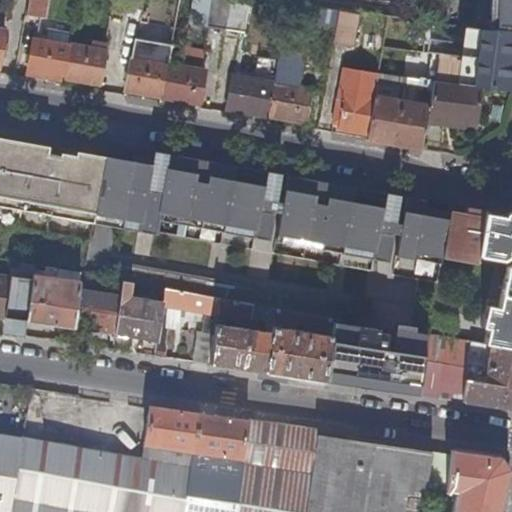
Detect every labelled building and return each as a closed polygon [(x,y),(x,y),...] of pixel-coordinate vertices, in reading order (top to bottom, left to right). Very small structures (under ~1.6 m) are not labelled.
[(43,0),(28,0),(27,13),(41,15),(43,0)] [(115,0),(113,14),(126,17),(129,0),(115,0)] [(212,0),(208,26),(226,29),(231,0),(229,0),(212,0)] [(231,0),(226,29),(245,32),(250,3),(231,0)] [(511,0),(493,0),(492,30),(511,32),(511,0)] [(333,37),(337,10),(319,8),(314,35),(333,37)] [(360,15),(339,11),(333,44),(354,47),(360,15)] [(29,74),(66,81),(71,47),(72,43),(73,34),(51,31),(49,43),(35,41),(29,74)] [(128,92),(164,98),(170,64),(173,45),(137,38),(128,92)] [(71,47),(66,81),(102,87),(109,50),(72,43),(71,47)] [(306,52),(282,48),(276,83),(300,87),(306,52)] [(170,64),(164,98),(201,104),(207,71),(202,70),(204,56),(186,52),(183,66),(170,64)] [(376,96),(381,72),(344,66),(334,122),(342,124),(341,129),(370,135),(376,98),(376,96)] [(502,89),(505,74),(453,67),(451,82),(502,89)] [(229,109),(270,117),(276,83),(234,75),(229,109)] [(477,126),(482,87),(435,81),(431,106),(427,123),(447,126),(448,122),(477,126)] [(276,83),(270,117),(306,123),(313,89),(300,87),(276,83)] [(376,98),(370,135),(369,140),(423,150),(427,123),(431,106),(376,96),(376,98)] [(0,206),(94,223),(105,161),(78,156),(78,152),(62,149),(61,153),(48,151),(47,155),(33,152),(34,148),(35,144),(0,138),(0,206)] [(78,156),(105,161),(106,157),(78,152),(78,156)] [(254,238),(270,241),(275,212),(260,210),(264,188),(226,181),(229,166),(201,161),(198,180),(183,177),(186,158),(154,152),(152,165),(107,157),(97,214),(139,221),(137,231),(156,234),(160,214),(255,231),(254,238)] [(288,176),(278,234),(376,251),(374,258),(391,261),(396,234),(381,231),(385,209),(347,202),(350,187),(288,176)] [(444,257),(451,213),(426,209),(427,201),(409,198),(399,256),(417,259),(418,253),(444,257)] [(467,216),(451,213),(444,257),(478,263),(479,255),(487,211),(469,208),(467,216)] [(511,215),(487,211),(479,255),(504,260),(511,255),(511,263),(508,266),(503,294),(511,296),(511,215)] [(442,264),(444,257),(418,253),(417,259),(442,264)] [(36,266),(13,262),(11,279),(5,318),(3,334),(27,337),(29,322),(74,328),(80,289),(82,274),(49,268),(48,273),(36,271),(36,266)] [(127,267),(124,281),(133,283),(167,289),(334,316),(336,301),(127,267)] [(0,277),(0,317),(5,318),(11,279),(0,277)] [(124,281),(107,278),(105,293),(80,289),(74,328),(116,334),(124,281)] [(133,283),(124,281),(116,334),(158,342),(165,303),(132,297),(133,283)] [(221,298),(189,293),(188,292),(167,289),(165,303),(158,342),(155,357),(167,359),(169,347),(166,346),(169,326),(167,326),(170,307),(179,309),(186,310),(212,315),(211,321),(205,322),(200,364),(211,365),(217,324),(219,310),(221,298)] [(511,348),(511,296),(503,294),(500,309),(497,320),(491,319),(489,329),(486,344),(511,348)] [(249,303),(221,298),(219,310),(247,315),(249,303)] [(497,320),(500,309),(488,306),(483,328),(489,329),(491,319),(497,320)] [(334,323),(335,318),(276,308),(275,317),(334,326),(334,323)] [(332,335),(325,382),(419,396),(429,334),(424,333),(425,330),(406,327),(402,354),(395,352),(398,337),(384,334),(384,331),(334,323),(334,326),(332,335)] [(273,332),(217,324),(211,365),(266,373),(273,332)] [(273,332),(266,373),(325,382),(332,335),(274,326),(273,332)] [(444,337),(429,334),(427,350),(419,396),(433,398),(437,372),(438,372),(444,337)] [(438,372),(437,372),(433,398),(511,410),(511,409),(511,348),(486,344),(444,337),(438,372)] [(185,511),(201,413),(152,406),(144,460),(0,436),(0,511),(185,511)] [(319,431),(201,413),(185,511),(306,511),(319,435),(319,431)] [(319,435),(306,511),(423,511),(428,487),(448,491),(454,455),(319,435)] [(502,458),(455,451),(454,455),(448,491),(450,491),(460,493),(454,511),(501,511),(511,471),(502,458)]
